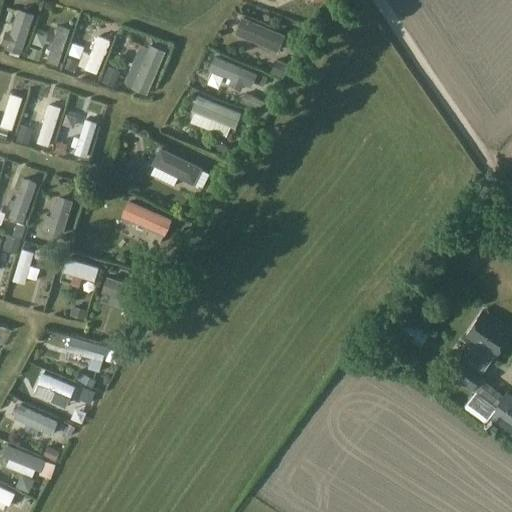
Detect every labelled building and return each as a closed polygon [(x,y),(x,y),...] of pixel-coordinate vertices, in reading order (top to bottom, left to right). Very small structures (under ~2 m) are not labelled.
[(5,49),(20,54),(32,14),(18,10),(11,33),(5,31),(1,44),(6,45),(5,49)] [(60,81),(69,44),(57,41),(48,78),(60,81)] [(136,93),(155,50),(140,44),(121,87),(136,93)] [(86,85),(98,89),(112,51),(100,47),(86,85)] [(210,65),(209,69),(228,77),(225,83),(240,89),(243,84),(250,87),(252,83),(253,82),(255,79),(254,78),(256,73),(214,56),(212,60),(210,64),(210,65)] [(113,87),(120,72),(108,67),(101,82),(113,87)] [(238,110),(237,113),(200,96),(194,109),(211,117),(208,124),(244,140),(254,116),(238,110)] [(13,146),(23,114),(11,110),(1,142),(13,146)] [(51,162),(61,123),(49,119),(38,159),(51,162)] [(79,139),(74,137),(71,147),(76,149),(74,155),(86,158),(97,123),(85,120),(79,139)] [(199,175),(201,170),(201,169),(160,149),(157,154),(156,156),(155,158),(155,160),(152,165),(155,166),(151,174),(173,185),(177,177),(193,185),(194,184),(196,180),(197,179),(197,178),(198,177),(198,176),(199,175)] [(22,177),(14,200),(9,198),(6,208),(11,210),(8,218),(22,223),(37,182),(22,177)] [(42,229),(61,235),(71,202),(56,197),(51,217),(46,216),(42,229)] [(26,301),(36,269),(23,265),(13,296),(26,301)] [(143,306),(149,291),(106,276),(101,292),(112,296),(111,301),(122,305),(124,300),(143,306)] [(64,292),(98,298),(100,287),(66,282),(64,292)] [(463,339),(473,346),(463,362),(461,361),(450,376),(472,390),(477,393),(486,381),(480,378),(482,376),(481,375),(492,359),(493,359),(511,331),(482,311),(463,339)] [(99,372),(106,347),(71,337),(67,351),(91,358),(88,369),(99,372)] [(79,389),(44,374),(40,385),(74,400),(79,389)] [(501,399),(496,407),(489,418),(511,434),(511,396),(506,392),(501,399)] [(477,393),(465,408),(467,410),(485,423),(489,418),(496,407),(477,393)] [(14,418),(26,424),(31,426),(29,431),(36,434),(38,429),(51,435),(57,422),(20,405),(19,406),(18,407),(15,414),(14,416),(14,418)] [(6,461),(0,477),(37,490),(42,475),(6,461)] [(43,476),(39,489),(51,493),(55,480),(43,476)]
